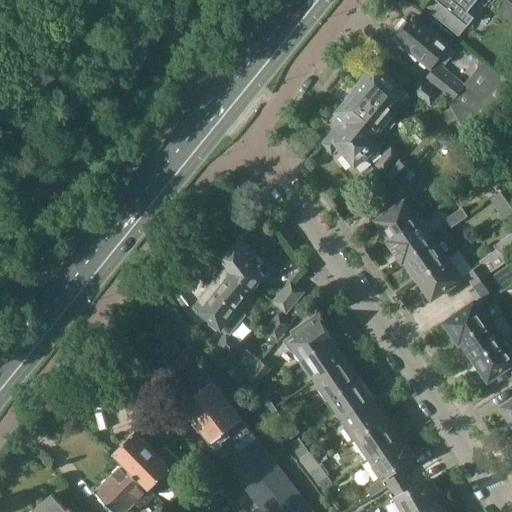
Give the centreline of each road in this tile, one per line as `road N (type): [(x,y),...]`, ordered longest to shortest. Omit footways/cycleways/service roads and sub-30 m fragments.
road 1 (primary): [(0,376),(311,0)]
road 2 (residential): [(504,511),(250,137)]
road 3 (residential): [(0,434),(216,168),(250,137)]
road 4 (residential): [(250,137),(355,0)]
